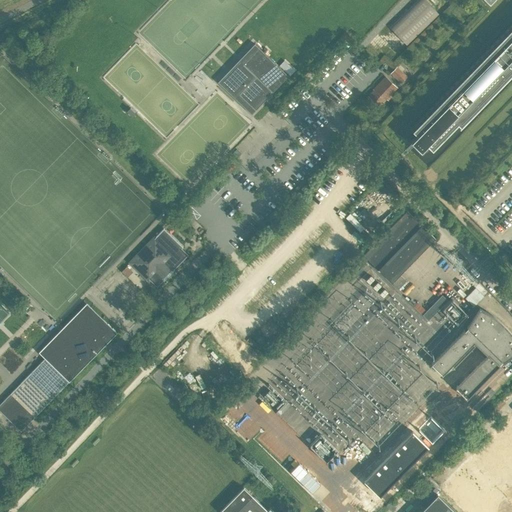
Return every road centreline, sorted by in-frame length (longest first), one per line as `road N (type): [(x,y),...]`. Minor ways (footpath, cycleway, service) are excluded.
road 1 (unclassified): [(511,300),(335,119),(206,254)]
road 2 (unclassified): [(0,470),(206,254)]
